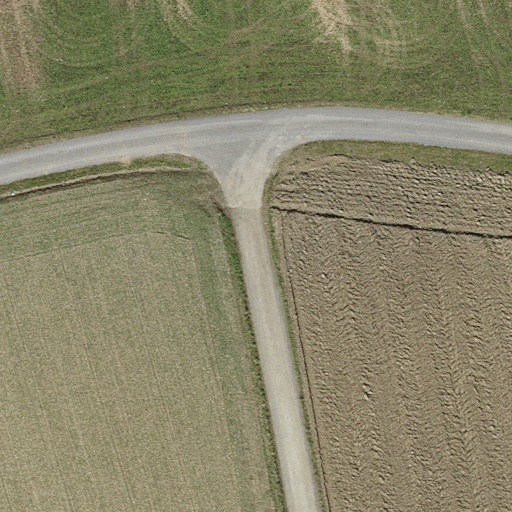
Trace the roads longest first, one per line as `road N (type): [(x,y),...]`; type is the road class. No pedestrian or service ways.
road 1 (track): [(235,129),(307,511)]
road 2 (track): [(511,142),(235,129)]
road 3 (track): [(235,129),(0,172)]
